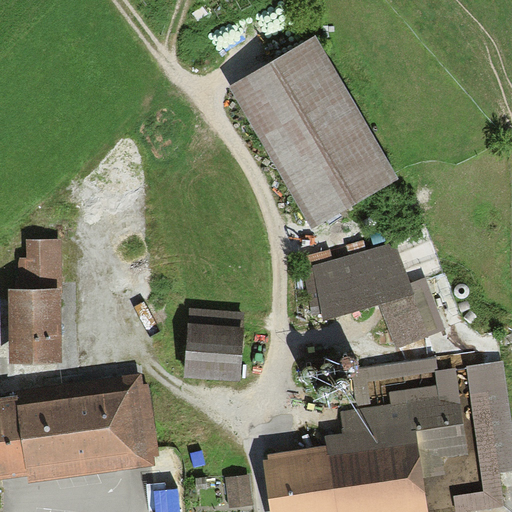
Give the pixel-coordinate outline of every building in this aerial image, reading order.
[(311,51),(232,96),(311,233),(390,188),(311,51)] [(56,246),(30,247),(31,261),(20,261),(21,288),(6,288),(9,367),(61,365),(56,246)] [(391,246),(298,277),(315,327),(379,306),(394,350),(423,340),(391,246)] [(238,320),(185,316),(180,381),(233,385),(238,320)] [(0,398),(0,479),(28,475),(29,483),(155,466),(154,457),(159,456),(149,385),(143,385),(141,373),(19,390),(19,395),(0,398)] [(347,451),(262,464),(268,511),(415,511),(407,456),(459,449),(451,399),(342,415),(347,451)] [(481,400),(468,401),(481,494),(453,498),(455,511),(460,511),(495,507),(481,400)] [(244,482),(222,484),(225,511),(247,508),(244,482)]
